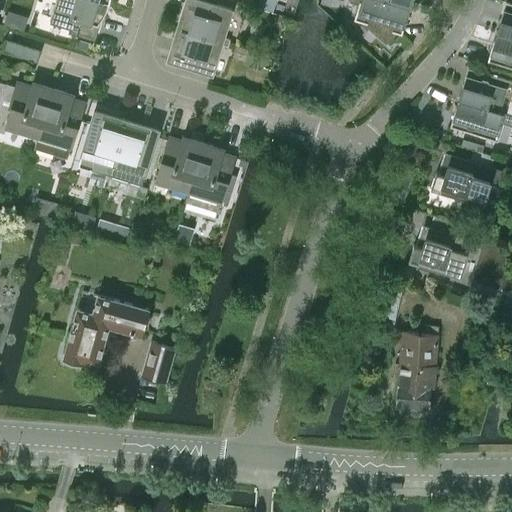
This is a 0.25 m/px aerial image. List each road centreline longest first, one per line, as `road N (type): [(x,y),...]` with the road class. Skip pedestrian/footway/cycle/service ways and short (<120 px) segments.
road 1 (residential): [(254,456),(337,168),(355,145)]
road 2 (residential): [(355,145),(131,72)]
road 3 (residential): [(355,145),(459,36),(475,0)]
road 4 (unclassified): [(73,438),(254,456)]
road 5 (unclassified): [(334,462),(511,466)]
